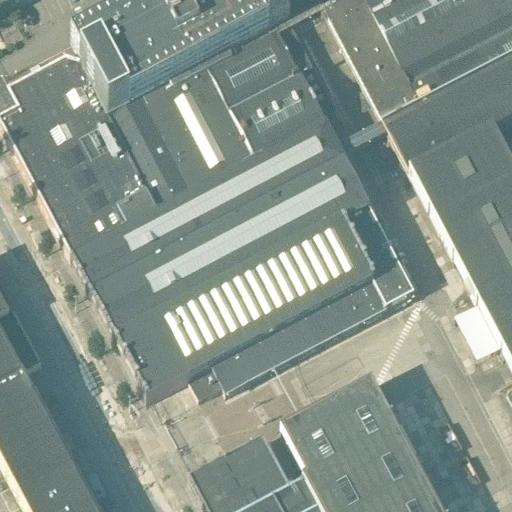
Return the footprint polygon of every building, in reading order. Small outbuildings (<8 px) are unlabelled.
[(412,304),(324,135),(338,128),(272,0),(175,0),(86,47),(79,72),(66,69),(10,98),(6,97),(4,98),(1,94),(0,94),(0,137),(69,268),(145,410),(152,406),(187,388),(197,407),(220,395),(224,403),(412,304)] [(0,0),(0,19),(17,11),(36,0),(0,0)] [(511,0),(311,0),(511,383),(511,0)] [(0,301),(0,474),(20,511),(89,511),(31,401),(22,385),(40,376),(0,301)] [(432,511),(369,392),(281,439),(306,485),(302,487),(303,489),(288,497),(261,448),(197,482),(186,488),(199,511),(432,511)]
